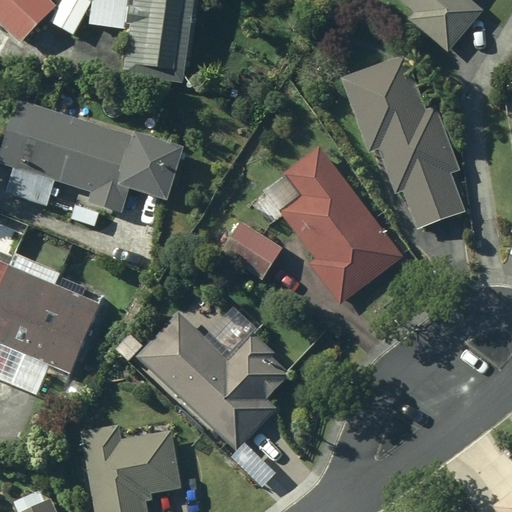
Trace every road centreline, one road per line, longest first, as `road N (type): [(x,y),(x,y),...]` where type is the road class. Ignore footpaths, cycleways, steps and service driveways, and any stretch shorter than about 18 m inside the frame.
road 1 (residential): [(330,508),(349,438),(379,387),(466,315),(511,307)]
road 2 (residential): [(511,387),(379,485)]
